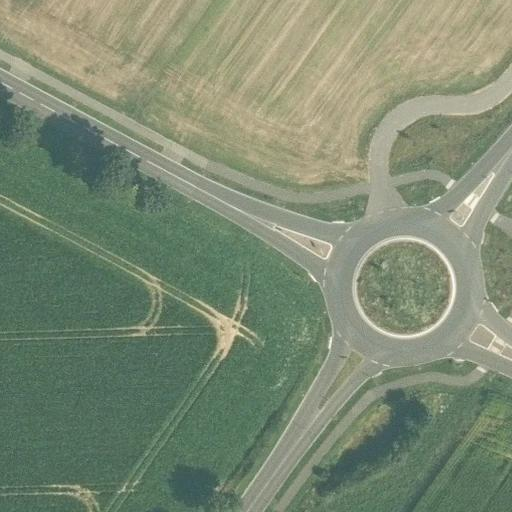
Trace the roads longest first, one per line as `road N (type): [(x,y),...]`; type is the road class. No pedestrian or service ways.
road 1 (track): [(511,82),(489,102),(395,115),(378,156),(388,225)]
road 2 (tertiary): [(189,187),(0,86)]
road 3 (tertiary): [(189,187),(338,283)]
road 4 (tertiary): [(353,246),(189,187)]
